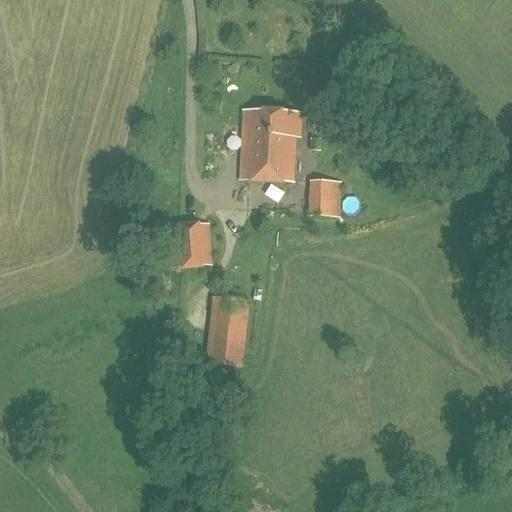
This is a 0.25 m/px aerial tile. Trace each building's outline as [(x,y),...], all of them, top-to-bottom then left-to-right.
[(241,181),(292,183),(294,138),(298,138),(299,113),(244,111),(241,181)] [(321,139),(311,139),(311,151),(321,152),(321,139)] [(340,183),(312,181),(311,218),(339,219),(340,183)] [(208,226),(168,228),(171,269),(210,266),(208,226)] [(210,299),(203,367),(240,371),(247,303),(210,299)]
